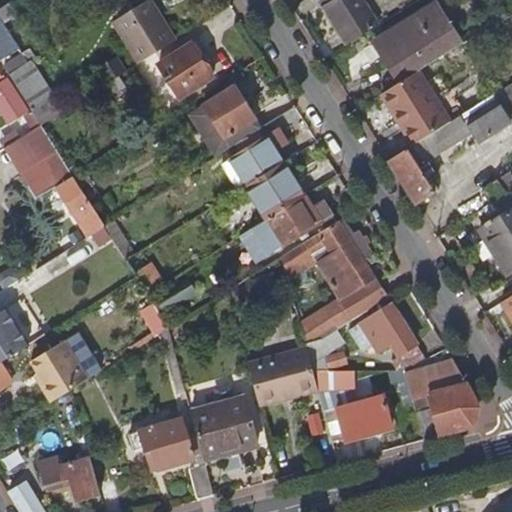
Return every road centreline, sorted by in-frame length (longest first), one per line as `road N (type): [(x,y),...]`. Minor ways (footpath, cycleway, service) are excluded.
road 1 (residential): [(254,0),(511,408)]
road 2 (residential): [(270,511),(511,446)]
